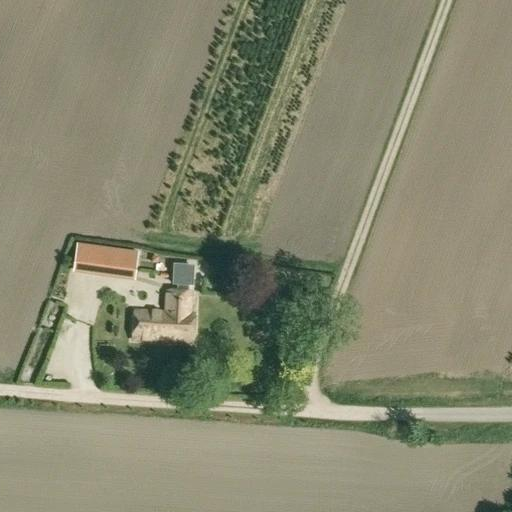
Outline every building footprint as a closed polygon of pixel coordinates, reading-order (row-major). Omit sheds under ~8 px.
[(76,268),(112,272),(112,266),(115,249),(79,245),(76,268)] [(112,266),(112,272),(122,273),(122,268),(125,250),(115,249),(112,266)] [(79,304),(91,305),(93,286),(80,285),(79,304)] [(192,292),(168,291),(167,312),(135,310),(134,339),(194,342),(196,313),(191,313),(192,292)] [(209,378),(210,362),(197,361),(196,377),(209,378)]
